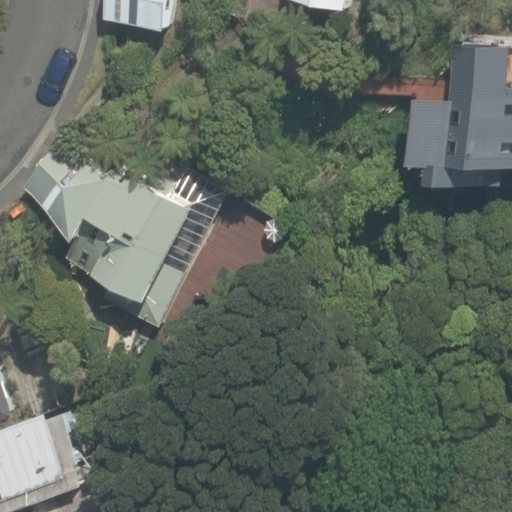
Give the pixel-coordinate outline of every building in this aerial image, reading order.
[(186,0),(113,0),(113,16),(186,20),(186,0)] [(366,0),(263,0),(263,1),(352,14),(365,15),(366,0)] [(511,19),(466,20),(468,73),(425,75),(427,167),(486,165),(485,149),(511,147),(511,19)] [(41,237),(76,255),(99,209),(133,227),(109,272),(159,298),(210,199),(93,138),(41,237)] [(294,226),(232,195),(163,330),(225,361),(294,226)] [(0,511),(6,511),(50,498),(98,481),(70,398),(22,415),(0,351),(0,511)]
